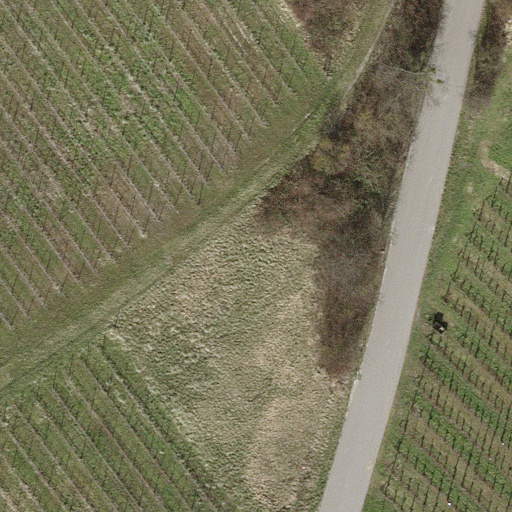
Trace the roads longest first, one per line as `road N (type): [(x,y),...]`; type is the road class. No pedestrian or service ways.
road 1 (track): [(0,383),(102,321),(274,177),(340,95),(390,0)]
road 2 (track): [(470,0),(342,511)]
